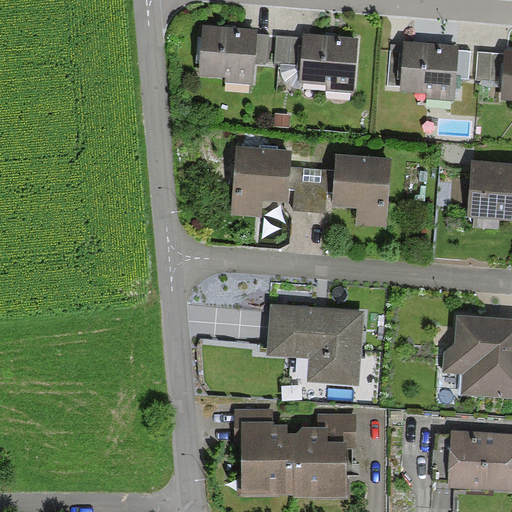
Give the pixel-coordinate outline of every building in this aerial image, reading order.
[(231,31),(204,29),(200,77),(227,79),(227,84),(255,86),(257,63),(267,64),(269,37),(258,36),(258,33),(231,31)] [(332,39),(304,37),(304,40),(278,38),(276,65),(302,66),(301,85),(326,86),(325,94),(356,96),(360,40),(332,39)] [(432,44),(405,42),(404,52),(390,51),(387,85),(399,86),(398,95),(426,97),(426,102),(457,104),(459,80),(471,81),(473,53),(460,52),(460,46),(432,44)] [(511,52),(506,53),(506,56),(504,83),(502,102),(511,102),(511,52)] [(504,83),(506,56),(479,53),(476,81),(504,83)] [(292,150),(236,147),(232,212),(259,213),(260,199),(288,201),(289,187),(291,166),(292,150)] [(391,157),(336,154),(335,169),(334,192),(333,201),(359,203),(357,226),(386,227),(391,157)] [(511,162),(473,160),(469,216),(511,219),(511,162)] [(335,169),(291,166),(289,187),(293,187),(292,210),(323,212),(324,191),(334,192),(335,169)] [(362,310),(271,304),(268,352),(311,355),(309,383),(357,387),(362,310)] [(511,397),(511,318),(459,314),(457,339),(446,351),(444,371),(463,372),(462,395),(511,397)] [(356,446),(356,415),(322,415),(322,431),(314,431),(304,431),(304,437),(287,437),(287,429),(275,430),(271,430),(271,410),(239,410),(239,443),(244,443),(246,443),(247,479),(266,479),(266,489),(325,489),(325,483),(343,482),(343,446),(356,446)] [(431,483),(451,485),(454,434),(434,433),(431,483)] [(511,488),(511,437),(454,434),(451,485),(511,488)]
